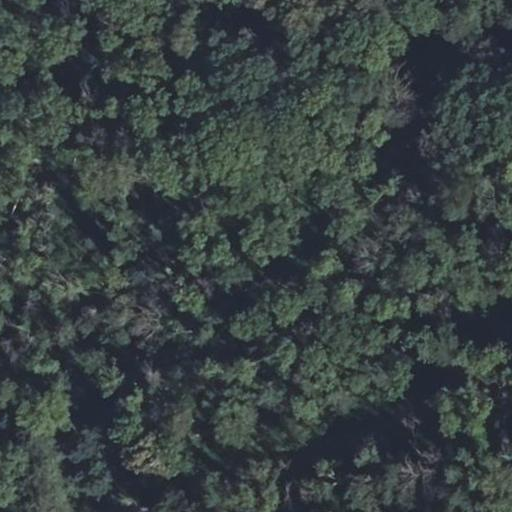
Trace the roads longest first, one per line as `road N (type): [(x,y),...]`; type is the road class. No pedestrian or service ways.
road 1 (track): [(383,431),(286,455),(139,511)]
road 2 (track): [(383,431),(511,364)]
